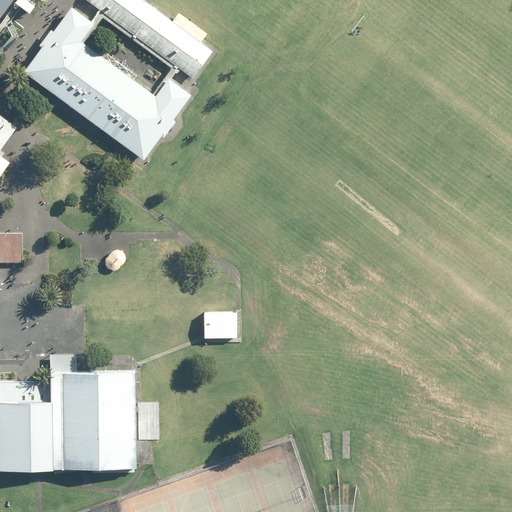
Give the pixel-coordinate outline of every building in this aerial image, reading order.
[(0,0),(0,53),(3,50),(0,48),(0,16),(12,0),(0,0)] [(25,0),(23,4),(20,8),(24,11),(28,14),(34,6),(26,0),(25,0)] [(180,68),(192,77),(212,50),(143,0),(87,0),(100,9),(142,40),(180,68)] [(144,158),(191,95),(171,81),(168,79),(156,95),(153,93),(85,43),(81,40),(94,23),(92,21),(72,6),(24,70),(144,158)] [(0,178),(12,162),(0,153),(0,151),(19,125),(0,111),(0,178)] [(0,232),(0,262),(22,262),(22,233),(0,232)] [(105,260),(106,264),(108,267),(110,269),(114,270),(117,270),(120,269),(123,267),(125,264),(126,261),(126,258),(125,254),(123,252),(120,250),(116,249),(113,250),(110,251),(107,254),(106,257),(105,260)] [(236,311),(204,312),(205,337),(237,337),(236,311)] [(134,372),(62,373),(63,468),(136,466),(134,372)] [(49,384),(0,384),(0,468),(50,467),(49,384)]
